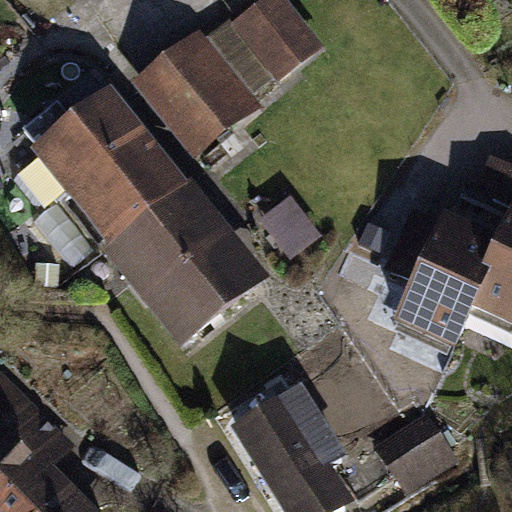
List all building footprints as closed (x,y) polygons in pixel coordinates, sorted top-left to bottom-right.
[(277,0),(274,0),(238,28),(275,77),(314,47),(277,0)] [(11,33),(0,35),(0,70),(17,68),(24,49),(11,33)] [(240,117),(189,54),(148,87),(199,149),(240,117)] [(56,107),(25,133),(115,246),(180,195),(186,190),(165,164),(159,168),(109,104),(77,129),(56,107)] [(474,305),(511,322),(511,174),(493,166),(481,193),(511,207),(511,221),(499,251),(474,305)] [(180,195),(115,246),(188,340),(255,287),(203,221),(201,222),(180,195)] [(265,225),(290,257),(316,237),(291,205),(265,225)] [(400,321),(455,346),(474,305),(499,251),(444,226),(442,230),(415,218),(390,273),(417,285),(400,321)] [(35,288),(58,290),(59,267),(36,266),(35,288)] [(0,511),(79,511),(43,476),(69,450),(0,381),(0,511)] [(297,396),(240,431),(289,511),(339,511),(343,510),(321,474),(338,463),(297,396)] [(451,455),(428,420),(380,451),(403,486),(451,455)]
